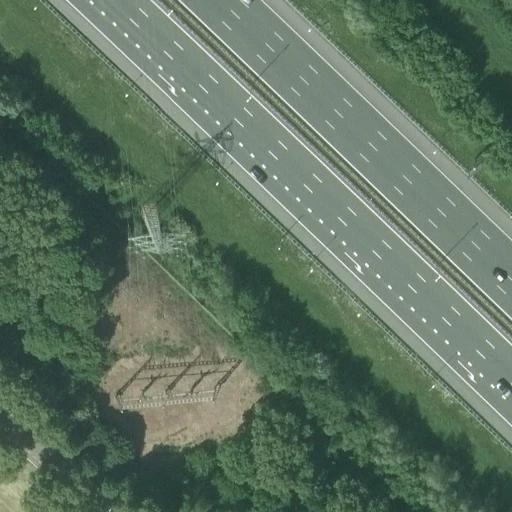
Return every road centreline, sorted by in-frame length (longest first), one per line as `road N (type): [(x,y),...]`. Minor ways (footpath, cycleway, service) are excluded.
road 1 (motorway): [(117,0),(511,378)]
road 2 (motorway): [(511,286),(215,0)]
